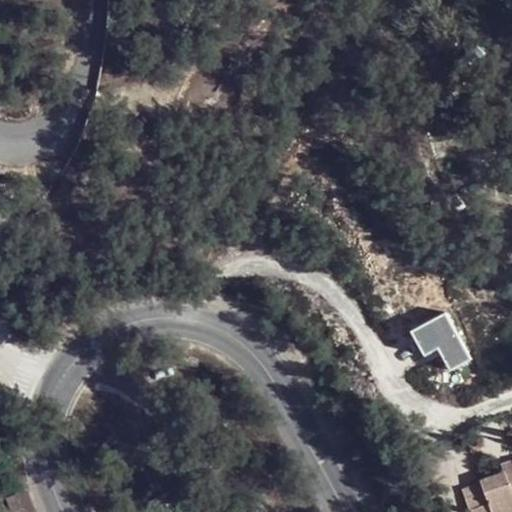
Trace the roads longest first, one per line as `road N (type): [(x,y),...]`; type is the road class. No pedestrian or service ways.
road 1 (residential): [(511,405),(438,416),(411,403),(352,311),(275,260),(239,256),(217,264),(202,277),(188,321)]
road 2 (unclassified): [(188,321),(234,339),(272,380),(345,511)]
road 3 (residential): [(271,511),(216,450),(89,346)]
road 4 (residential): [(90,0),(67,122),(32,143),(0,137)]
road 5 (unclassified): [(63,511),(44,446),(46,414),(62,379)]
